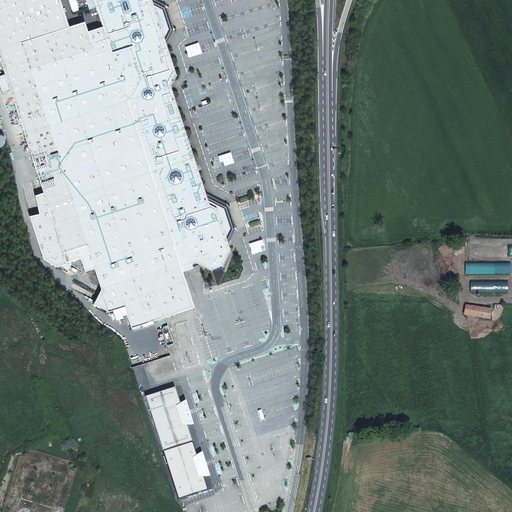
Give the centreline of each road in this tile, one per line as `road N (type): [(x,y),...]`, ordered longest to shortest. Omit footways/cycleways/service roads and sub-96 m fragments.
road 1 (trunk): [(324,107),(325,388),(309,511)]
road 2 (trunk): [(318,511),(334,390),(335,249)]
road 3 (trunk): [(335,249),(337,46),(349,0)]
road 4 (trunk): [(335,249),(332,0)]
